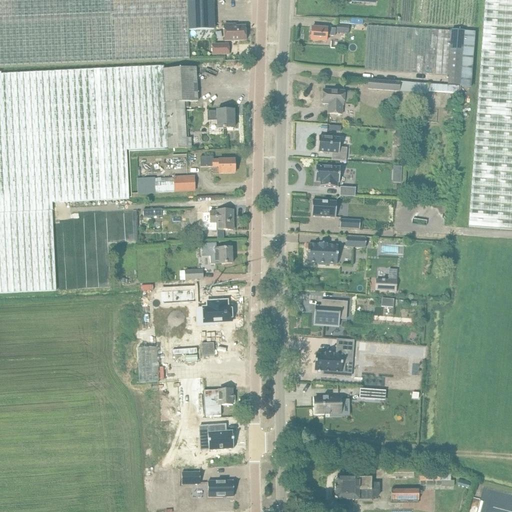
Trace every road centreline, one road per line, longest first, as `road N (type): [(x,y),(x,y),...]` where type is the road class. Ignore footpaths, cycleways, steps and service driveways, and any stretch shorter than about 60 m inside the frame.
road 1 (tertiary): [(280,447),(283,0)]
road 2 (unclassified): [(254,446),(262,0)]
